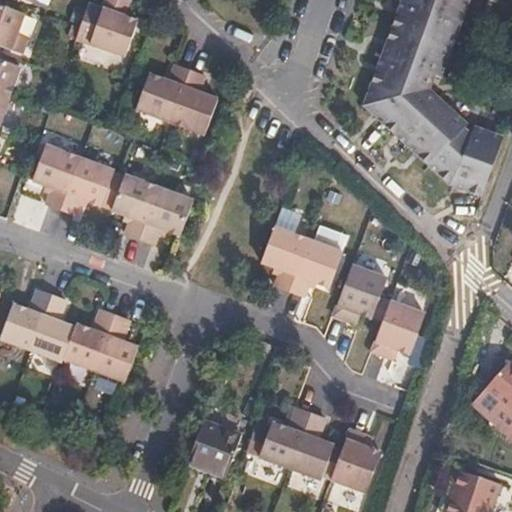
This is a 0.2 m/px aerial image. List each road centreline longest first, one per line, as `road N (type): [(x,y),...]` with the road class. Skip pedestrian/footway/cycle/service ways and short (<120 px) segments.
road 1 (residential): [(280,97),(511,309)]
road 2 (unknown): [(207,315),(280,97)]
road 3 (residential): [(207,315),(0,233)]
road 4 (residential): [(207,315),(285,336),(329,381),(392,404)]
road 5 (residential): [(134,511),(207,315)]
road 6 (residential): [(169,0),(280,97)]
